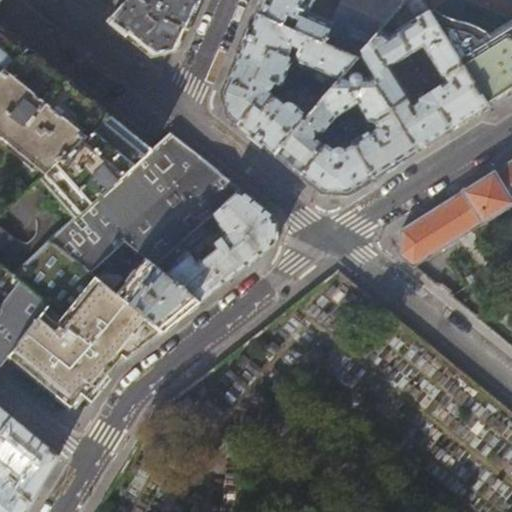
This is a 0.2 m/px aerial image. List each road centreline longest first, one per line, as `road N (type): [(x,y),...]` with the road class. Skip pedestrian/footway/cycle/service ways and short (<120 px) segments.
road 1 (residential): [(335,239),(146,374),(86,456)]
road 2 (residential): [(335,239),(511,381)]
road 3 (residential): [(511,130),(335,239)]
road 4 (residential): [(182,113),(335,239)]
road 5 (residential): [(35,0),(182,113)]
road 6 (residential): [(182,113),(231,0)]
